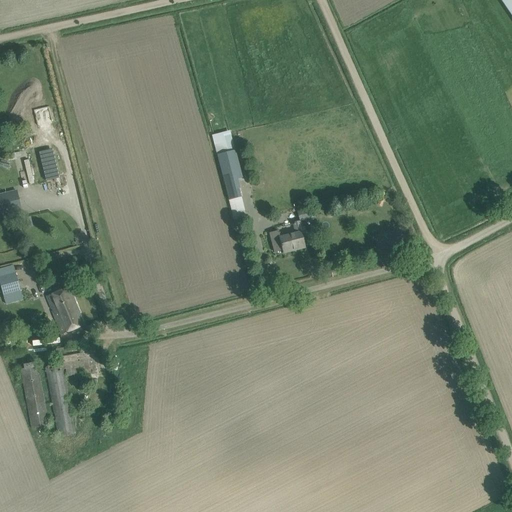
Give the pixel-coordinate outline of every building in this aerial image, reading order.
[(511,0),(501,0),(511,16),(511,0)] [(40,127),(53,124),(48,106),(35,109),(40,127)] [(50,176),(59,174),(54,156),(46,158),(46,159),(41,160),(46,181),(51,180),(50,176)] [(22,160),(28,184),(33,183),(27,159),(22,160)] [(237,180),(225,183),(229,200),(241,197),(241,196),(237,180)] [(0,194),(0,215),(21,210),(16,190),(0,194)] [(304,231),(301,222),(293,224),(296,233),(280,237),(279,230),(270,233),(275,252),(283,250),(284,254),(305,248),(301,232),(304,231)] [(16,273),(0,277),(0,279),(3,293),(4,294),(20,291),(20,290),(16,275),(16,273)] [(47,295),(58,325),(62,334),(84,325),(70,287),(47,295)] [(96,372),(92,344),(56,349),(58,368),(46,370),(59,437),(74,434),(64,376),(96,372)] [(49,426),(40,376),(38,366),(34,367),(33,363),(24,365),(25,369),(21,369),(32,429),(49,426)]
